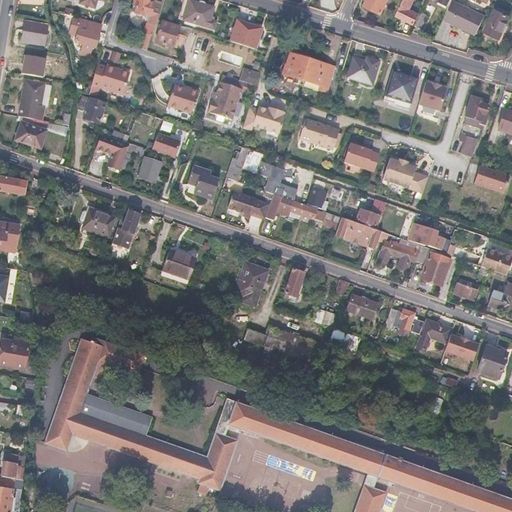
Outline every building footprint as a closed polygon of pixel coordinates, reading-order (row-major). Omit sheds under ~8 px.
[(78,0),(77,4),(94,9),(96,0),(105,3),(106,0),(78,0)] [(136,0),(134,6),(131,14),(141,17),(142,13),(147,15),(151,3),(146,1),(146,0),(136,0)] [(142,13),(141,17),(146,19),(141,34),(149,37),(160,2),(152,0),(151,3),(147,15),(142,13)] [(381,15),(388,0),(366,0),(364,6),(381,15)] [(409,10),(413,0),(403,0),(396,16),(413,25),(418,14),(409,10)] [(438,0),(437,5),(446,10),(450,0),(438,0)] [(452,0),(442,21),(474,36),(485,16),(452,0)] [(211,8),(187,1),(181,21),(205,28),(211,8)] [(76,12),(65,9),(64,15),(73,18),(74,18),(76,12)] [(500,40),(511,17),(495,9),(484,32),(500,40)] [(74,18),(73,18),(69,34),(76,35),(74,43),(82,45),(79,56),(88,58),(91,47),(94,48),(100,24),(99,24),(74,18)] [(42,26),(24,22),(20,43),(43,47),(45,35),(40,34),(42,26)] [(51,23),(46,22),(44,30),(56,32),(51,23)] [(259,30),(235,22),(228,42),(252,50),(259,30)] [(176,29),(160,24),(153,44),(169,49),(176,29)] [(445,45),(451,28),(440,24),(434,41),(445,45)] [(285,66),(283,65),(281,74),(303,81),(317,86),(316,90),(324,93),(324,91),(326,91),(333,71),(331,70),(332,68),(308,60),(300,57),(301,54),(290,50),(285,66)] [(112,52),(110,63),(118,65),(120,54),(112,52)] [(352,54),(351,58),(367,63),(368,59),(352,54)] [(367,63),(351,58),(345,78),(369,85),(377,62),(368,59),(367,63)] [(27,65),(18,63),(17,72),(25,74),(27,65)] [(129,75),(97,64),(91,87),(122,98),(129,75)] [(437,66),(430,64),(425,79),(432,82),(437,66)] [(417,79),(391,70),(385,91),(410,100),(417,79)] [(257,75),(248,72),(244,84),(253,87),(257,75)] [(212,103),(210,102),(206,113),(208,114),(208,115),(213,117),(215,123),(220,125),(225,121),(230,122),(239,92),(242,83),(220,76),(214,95),(212,103)] [(317,86),(303,81),(301,88),(315,93),(316,90),(317,86)] [(42,85),(23,82),(20,103),(38,107),(42,85)] [(244,84),(242,83),(239,92),(250,96),(253,87),(244,84)] [(439,116),(449,91),(427,83),(417,108),(439,116)] [(187,94),(171,88),(164,108),(188,117),(196,95),(187,92),(187,94)] [(479,102),(469,98),(463,118),(464,118),(462,124),(481,131),(485,117),(483,117),(486,108),(478,105),(479,102)] [(91,102),(84,101),(82,108),(90,110),(91,102)] [(90,110),(82,108),(79,121),(95,125),(100,103),(91,102),(90,110)] [(38,107),(20,103),(17,117),(39,121),(41,107),(38,107)] [(255,110),(247,108),(240,129),(250,132),(251,127),(277,134),(282,115),(281,115),(282,113),(273,110),(272,112),(256,108),(255,110)] [(511,118),(502,115),(498,128),(511,132),(511,118)] [(327,127),(302,119),(296,140),(321,147),(320,148),(330,151),(336,130),(327,128),(327,127)] [(45,132),(20,123),(16,135),(20,137),(18,142),(39,149),(45,132)] [(62,126),(52,124),(49,137),(58,139),(62,126)] [(511,132),(498,128),(495,136),(511,141),(511,132)] [(181,141),(158,133),(152,150),(175,158),(181,141)] [(100,134),(95,149),(103,152),(102,154),(110,157),(107,167),(119,171),(125,151),(128,143),(126,143),(100,134)] [(456,142),(461,144),(458,155),(470,159),(470,158),(476,142),(459,136),(456,142)] [(358,146),(348,142),(341,163),(371,173),(377,155),(369,153),(369,152),(363,150),(358,148),(358,146)] [(142,148),(128,143),(125,151),(140,156),(142,148)] [(98,160),(92,158),(88,169),(94,171),(98,160)] [(161,164),(146,158),(139,178),(155,183),(161,164)] [(243,163),(232,159),(226,178),(236,182),(243,163)] [(413,169),(387,160),(380,182),(421,195),(426,178),(412,173),(413,169)] [(188,182),(190,183),(187,192),(212,200),(219,181),(209,178),(211,173),(193,166),(188,182)] [(509,177),(479,167),(473,185),(503,195),(509,177)] [(25,183),(0,178),(0,192),(22,196),(25,183)] [(323,209),(326,193),(310,190),(307,207),(323,209)] [(269,204),(233,191),(227,208),(242,214),(249,216),(263,221),(264,218),(269,204)] [(271,198),(269,204),(264,218),(270,221),(278,199),(271,196),(271,198)] [(313,211),(290,203),(288,211),(310,219),(311,217),(317,219),(318,215),(322,217),(322,218),(337,223),(339,218),(314,209),(313,211)] [(80,222),(83,223),(81,229),(107,238),(113,219),(88,210),(87,212),(83,211),(81,212),(79,219),(80,222)] [(378,217),(360,211),(356,224),(370,228),(370,227),(375,228),(378,217)] [(339,218),(337,223),(333,235),(374,249),(379,232),(379,231),(370,228),(356,224),(339,218)] [(19,227),(0,223),(0,250),(14,254),(19,227)] [(412,236),(393,229),(391,236),(401,239),(410,242),(410,241),(412,236)] [(132,236),(116,231),(109,251),(107,256),(117,260),(122,245),(128,247),(132,236)] [(412,236),(410,241),(434,249),(437,241),(413,233),(412,236)] [(387,242),(383,241),(376,260),(383,263),(387,251),(399,255),(395,267),(405,270),(408,260),(414,262),(415,261),(420,246),(410,242),(401,239),(399,244),(388,240),(387,242)] [(245,248),(236,245),(225,275),(234,278),(245,248)] [(420,246),(415,261),(425,265),(420,279),(440,286),(451,257),(445,255),(420,246)] [(511,259),(486,250),(480,267),(481,267),(488,269),(506,276),(511,259)] [(168,252),(161,272),(187,282),(194,262),(168,252)] [(212,262),(210,261),(204,278),(213,281),(219,264),(217,264),(219,257),(215,256),(212,262)] [(246,267),(243,266),(233,294),(242,298),(240,303),(253,308),(267,271),(247,264),(246,267)] [(290,270),(292,271),(284,295),(284,297),(287,298),(288,296),(294,299),(305,269),(292,264),(291,267),(290,270)] [(488,269),(481,267),(479,274),(485,276),(488,269)] [(461,285),(456,283),(452,293),(473,300),(478,286),(463,280),(461,285)] [(348,284),(340,281),(334,295),(343,298),(348,284)] [(503,296),(491,292),(486,305),(511,313),(511,285),(507,284),(503,296)] [(377,305),(351,296),(345,312),(371,321),(377,305)] [(401,312),(390,308),(385,323),(408,331),(414,314),(402,309),(401,312)] [(330,314),(316,309),(311,322),(332,329),(337,316),(330,314)] [(450,330),(426,321),(415,349),(423,351),(428,338),(445,344),(450,330)] [(271,328),(267,337),(264,347),(311,363),(318,344),(271,328)] [(267,337),(247,330),(243,340),(264,347),(267,337)] [(12,344),(1,342),(0,346),(0,374),(11,376),(12,369),(23,371),(27,343),(12,340),(12,344)] [(104,348),(81,340),(44,444),(67,452),(73,436),(199,481),(206,459),(145,437),(152,417),(87,394),(99,362),(104,348)] [(106,342),(104,348),(99,362),(138,377),(146,357),(106,342)] [(506,354),(485,347),(476,372),(496,379),(506,354)] [(456,373),(445,369),(443,374),(454,378),(456,373)] [(35,386),(22,384),(20,397),(32,399),(35,386)] [(236,404),(227,401),(206,459),(199,481),(198,483),(219,491),(238,441),(225,436),(229,426),(236,404)] [(10,405),(0,402),(0,409),(9,411),(10,405)] [(511,511),(511,501),(236,404),(229,426),(367,475),(376,478),(472,511),(511,511)] [(26,407),(17,406),(15,419),(24,421),(26,407)] [(16,436),(0,433),(0,445),(3,446),(4,441),(15,443),(16,436)] [(24,454),(5,451),(1,474),(1,477),(14,479),(20,480),(24,454)] [(0,511),(4,511),(14,511),(18,492),(12,491),(14,479),(1,477),(1,474),(0,473),(0,511)] [(376,478),(367,475),(353,511),(378,511),(385,495),(372,490),(376,478)]
